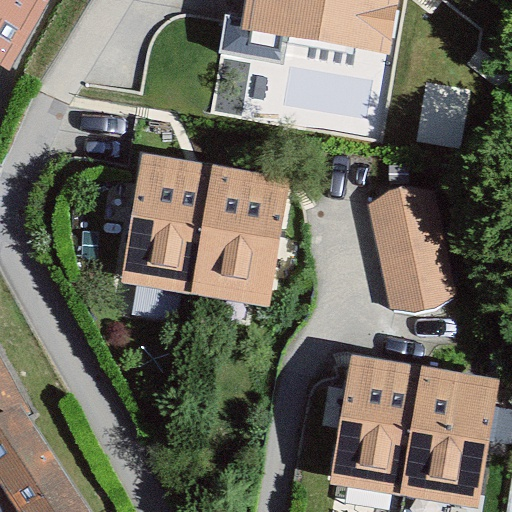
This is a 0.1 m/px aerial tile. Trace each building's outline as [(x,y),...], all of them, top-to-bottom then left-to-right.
[(0,0),(0,56),(22,69),(60,0),(0,0)] [(375,0),(260,0),(256,29),(231,26),(227,58),(272,64),(276,34),(369,46),(375,0)] [(287,188),(152,166),(133,282),(268,303),(287,188)] [(433,197),(378,211),(403,311),(457,297),(433,197)] [(82,511),(0,364),(0,511),(82,511)] [(497,389),(361,366),(341,482),(478,505),(497,389)]
